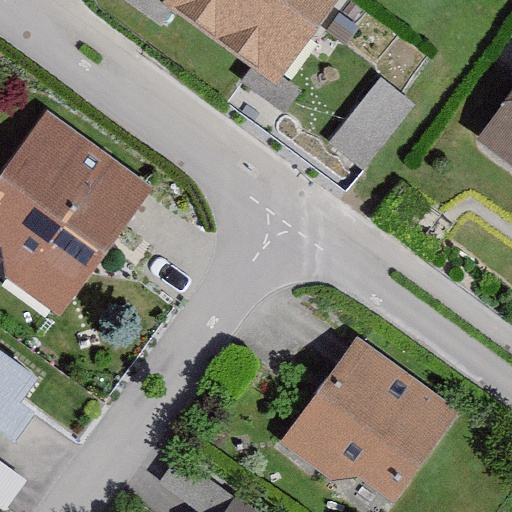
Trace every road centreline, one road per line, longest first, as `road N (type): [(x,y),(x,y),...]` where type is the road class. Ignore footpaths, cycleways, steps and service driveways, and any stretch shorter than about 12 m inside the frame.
road 1 (residential): [(70,511),(281,220)]
road 2 (residential): [(281,220),(4,15)]
road 3 (residential): [(511,383),(281,220)]
